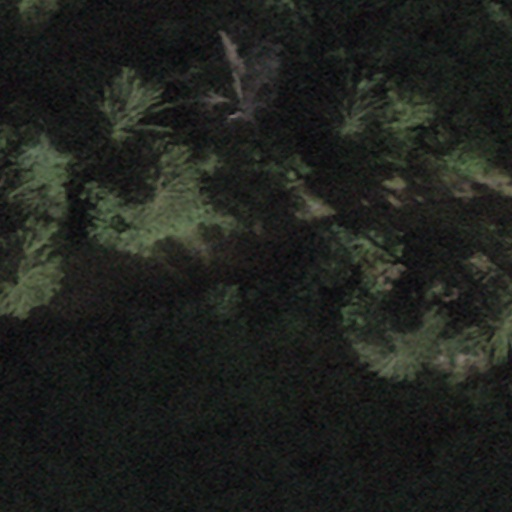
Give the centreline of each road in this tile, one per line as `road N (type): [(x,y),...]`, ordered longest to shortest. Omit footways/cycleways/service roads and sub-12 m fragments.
road 1 (track): [(511,195),(354,204),(0,331)]
road 2 (track): [(0,138),(191,0)]
